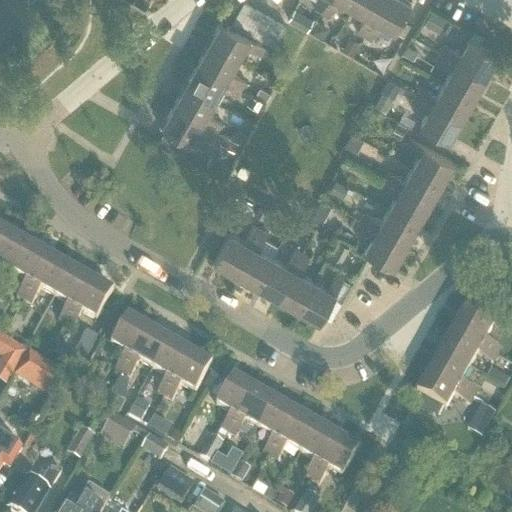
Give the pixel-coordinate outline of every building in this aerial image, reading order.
[(318,0),(313,8),(321,13),(328,0),(318,0)] [(356,0),(328,0),(321,13),(329,17),(338,1),(351,9),(356,0)] [(383,0),(356,0),(351,9),(364,16),(355,32),(363,36),(383,0)] [(411,1),(409,0),(383,0),(363,36),(371,41),(380,25),(394,32),(411,1)] [(231,24),(242,30),(254,8),(243,2),(231,24)] [(242,30),(252,36),(265,14),(254,8),(242,30)] [(431,13),(425,23),(432,27),(438,17),(431,13)] [(252,36),(263,42),(275,20),(265,14),(252,36)] [(263,42),(274,48),(286,26),(275,20),(263,42)] [(208,43),(237,60),(245,47),(261,56),(266,47),(220,22),(208,43)] [(444,45),(439,52),(486,79),(499,58),(468,40),(460,54),(444,45)] [(196,64),(241,90),(246,82),(230,73),(237,60),(208,43),(196,64)] [(406,49),(403,54),(413,60),(415,54),(406,49)] [(486,79),(439,52),(435,60),(451,69),(443,82),(474,100),(486,79)] [(184,85),(214,102),(221,88),(237,98),(241,90),(196,64),(184,85)] [(463,121),(474,100),(443,82),(436,95),(420,86),(416,94),(463,121)] [(173,106),(218,132),(222,124),(206,115),(214,102),(184,85),(173,106)] [(259,88),(255,95),(266,101),(269,94),(259,88)] [(381,93),(374,105),(385,111),(392,99),(381,93)] [(450,143),(463,121),(416,94),(411,102),(427,111),(419,125),(450,143)] [(251,97),(247,104),(258,110),(262,103),(251,97)] [(218,132),(173,106),(160,128),(190,144),(198,130),(214,139),(218,132)] [(237,130),(232,139),(242,144),(247,136),(237,130)] [(440,184),(453,162),(407,136),(403,145),(419,154),(411,167),(440,184)] [(374,147),(362,139),(355,151),(368,159),(374,147)] [(211,157),(206,167),(219,175),(225,164),(211,157)] [(428,205),(440,184),(411,167),(404,180),(388,171),(383,179),(428,205)] [(428,205),(383,179),(379,186),(395,196),(387,209),(417,225),(428,205)] [(335,181),(330,190),(341,197),(346,187),(335,181)] [(417,225),(387,209),(380,222),(364,213),(359,220),(405,246),(417,225)] [(314,212),(310,220),(319,225),(323,217),(314,212)] [(392,268),(405,246),(359,220),(355,228),(371,237),(363,251),(392,268)] [(234,274),(259,229),(253,225),(252,225),(243,241),(229,233),(213,262),(234,274)] [(255,286),(272,257),(258,249),(268,233),(259,229),(234,274),(255,286)] [(0,266),(11,273),(29,242),(8,230),(0,243),(0,266)] [(23,301),(50,254),(29,242),(11,273),(25,281),(16,297),(23,301)] [(347,248),(337,242),(329,255),(340,261),(347,248)] [(276,298),(302,253),(294,248),(285,264),(272,257),(255,286),(276,298)] [(297,310),(314,281),(300,273),(309,257),(302,253),(276,298),(297,310)] [(53,297),(71,266),(50,254),(23,301),(31,306),(40,290),(53,297)] [(65,325),(92,278),(71,266),(53,297),(67,305),(57,321),(65,325)] [(314,281),(297,310),(318,322),(344,277),(336,272),(327,288),(314,281)] [(92,278),(65,325),(72,329),(81,313),(96,321),(113,290),(92,278)] [(21,330),(35,311),(23,302),(8,321),(21,330)] [(452,331),(497,357),(501,349),(485,340),(493,326),(464,310),(452,331)] [(121,374),(148,326),(127,314),(110,345),(124,353),(114,369),(121,374)] [(152,369),(170,338),(148,326),(121,374),(129,378),(139,362),(152,369)] [(497,357),(452,331),(440,352),(469,369),(475,357),(492,366),(497,357)] [(86,335),(74,356),(85,362),(97,341),(86,335)] [(164,398),(191,351),(170,338),(152,369),(166,377),(156,393),(164,398)] [(12,343),(0,362),(0,378),(8,383),(12,376),(25,356),(27,353),(12,343)] [(191,351),(164,398),(171,402),(180,385),(194,394),(212,363),(191,351)] [(25,356),(12,376),(29,387),(45,362),(30,353),(27,352),(27,353),(25,356)] [(469,369),(440,352),(427,373),(473,399),(477,391),(461,382),(469,369)] [(473,399),(427,373),(415,394),(444,411),(453,397),(469,406),(473,399)] [(228,434),(227,434),(254,387),(233,375),(215,406),(229,414),(215,438),(211,435),(198,457),(211,464),(216,454),(223,444),(228,434)] [(107,391),(94,383),(86,395),(99,404),(107,391)] [(244,422),(257,430),(275,399),(254,387),(227,434),(228,434),(223,444),(229,447),(234,438),(235,438),(244,422)] [(262,453),(269,458),(296,411),(275,399),(257,430),(271,438),(262,453)] [(134,401),(127,416),(139,422),(146,407),(134,401)] [(495,414),(480,405),(472,419),(486,428),(495,414)] [(286,446),(300,454),(317,423),(296,411),(269,458),(277,462),(286,446)] [(131,426),(113,415),(100,437),(118,448),(131,426)] [(303,477),(312,482),(338,435),(317,423),(300,454),(312,461),(303,477)] [(94,437),(80,429),(65,453),(79,462),(94,437)] [(338,435),(312,482),(318,486),(327,470),(342,478),(360,447),(338,435)] [(0,468),(2,466),(8,470),(21,449),(0,436),(0,468)] [(169,448),(148,436),(139,450),(160,463),(169,448)] [(235,465),(216,454),(211,464),(210,466),(228,477),(235,465)] [(26,480),(7,510),(10,511),(36,511),(61,473),(50,466),(38,487),(26,480)] [(194,483),(169,468),(155,489),(180,505),(194,483)] [(61,508),(58,511),(100,511),(102,510),(109,499),(88,485),(77,503),(68,498),(61,508)] [(219,511),(225,504),(204,491),(192,509),(197,511),(219,511)] [(311,511),(318,499),(304,491),(292,511),(311,511)]
